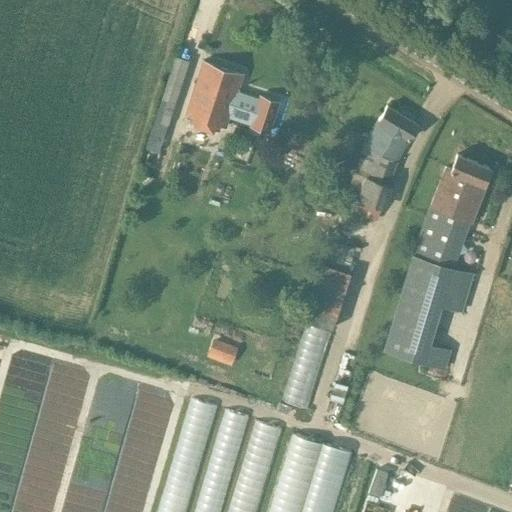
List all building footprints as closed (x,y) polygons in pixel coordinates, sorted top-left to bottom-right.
[(225,127),(230,112),(251,118),(249,125),(268,131),(278,99),(260,93),(258,99),(236,92),(242,74),(203,61),(186,114),(225,127)] [(167,78),(145,146),(158,151),(180,82),(167,78)] [(395,161),(417,124),(386,106),(364,142),(342,208),(376,220),(381,207),(385,208),(392,187),(389,186),(396,162),(395,161)] [(445,168),(430,207),(466,221),(470,223),(485,184),(483,183),(489,168),(456,155),(450,170),(445,168)] [(430,207),(412,255),(449,267),(451,261),(466,221),(430,207)] [(323,263),(347,270),(355,244),(343,241),(342,244),(330,241),(323,263)] [(412,255),(384,350),(385,350),(441,368),(446,352),(446,349),(429,343),(427,343),(429,338),(438,308),(438,306),(457,312),(469,273),(449,267),(412,255)] [(322,263),(305,320),(332,329),(350,272),(322,263)] [(236,347),(213,338),(206,355),(229,364),(236,347)] [(257,511),(281,426),(251,418),(252,415),(220,406),(221,403),(223,397),(192,388),(157,511),(257,511)] [(332,511),(350,449),(290,432),(267,511),(332,511)]
